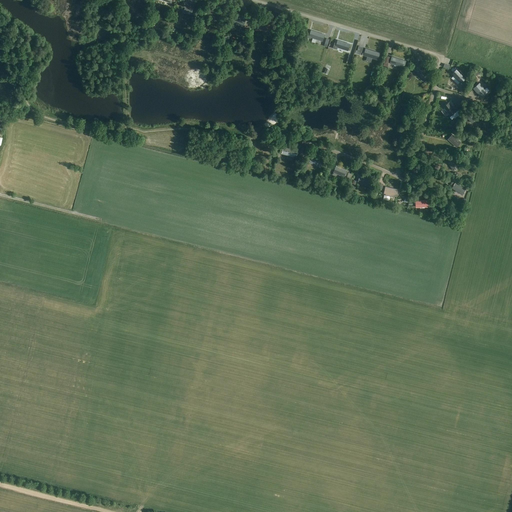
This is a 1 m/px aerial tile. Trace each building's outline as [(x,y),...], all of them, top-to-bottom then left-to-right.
[(195,3),(183,0),(182,6),(193,10),(195,3)] [(211,5),(210,8),(208,14),(219,18),(221,12),(213,9),(214,6),(211,5)] [(236,15),(234,21),(234,24),(243,27),(244,24),(248,25),(250,19),(246,18),(246,17),(236,15)] [(299,30),(296,30),(286,28),(284,34),(292,35),(291,37),(298,39),(299,30)] [(309,37),(320,40),(323,41),(324,35),(322,34),(311,30),(309,37)] [(348,50),(350,44),(338,40),(336,47),(348,50)] [(378,59),(379,53),(366,49),(364,55),(378,59)] [(406,61),(392,57),(390,63),(404,67),(406,61)] [(427,76),(419,69),(417,67),(413,72),(423,81),(427,76)] [(466,78),(463,75),(457,69),(452,73),(461,82),(466,78)] [(487,93),(485,90),(479,84),(474,88),(480,95),(482,97),(487,93)] [(449,102),(444,106),(451,115),(458,110),(457,107),(454,109),(449,102)] [(472,111),(466,115),(472,123),(477,119),(472,111)] [(457,147),(461,142),(453,135),(448,139),(457,147)] [(296,157),(298,151),(284,147),(282,153),(296,157)] [(310,156),(307,161),(320,167),(322,161),(312,156),(312,157),(310,156)] [(453,169),(458,167),(454,160),(449,163),(453,169)] [(347,170),(336,166),(332,175),(336,176),(337,174),(344,177),(347,170)] [(369,186),(371,180),(360,176),(358,182),(369,186)] [(462,194),(466,189),(456,183),(452,188),(462,194)] [(384,193),(386,194),(385,195),(384,195),(383,199),(389,200),(390,196),(394,197),(395,195),(397,196),(399,190),(385,187),(384,193)]
